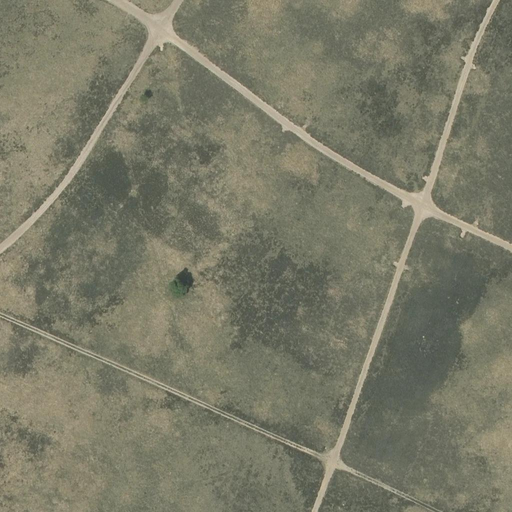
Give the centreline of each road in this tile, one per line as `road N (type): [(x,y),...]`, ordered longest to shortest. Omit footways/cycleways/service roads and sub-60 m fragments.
road 1 (track): [(313,511),(465,68),(496,0)]
road 2 (track): [(0,315),(435,511)]
road 3 (track): [(112,0),(360,173),(511,249)]
road 4 (track): [(0,248),(73,170),(178,0)]
